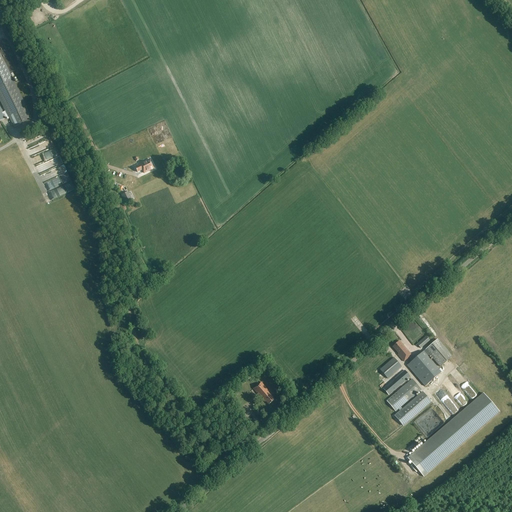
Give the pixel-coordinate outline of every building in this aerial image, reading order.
[(13,80),(5,63),(0,53),(0,99),(6,111),(3,113),(0,107),(0,121),(8,117),(13,128),(31,119),(13,80)] [(31,148),(34,155),(59,144),(56,138),(41,144),(31,148)] [(54,149),(57,155),(63,153),(60,146),(54,149)] [(53,150),(46,153),(49,159),(56,156),(53,150)] [(38,164),(47,161),(45,153),(35,156),(38,164)] [(57,158),(42,163),(45,170),(66,162),(63,156),(57,158)] [(140,164),(134,166),(137,172),(143,170),(144,173),(154,169),(150,160),(140,164)] [(47,180),(71,171),(69,165),(44,173),(47,180)] [(79,186),(76,179),(64,184),(64,185),(51,190),(53,193),(67,187),(68,190),(79,186)] [(132,201),(128,193),(121,196),(124,204),(132,201)] [(430,341),(426,336),(417,344),(420,349),(430,341)] [(438,339),(415,359),(400,341),(393,347),(399,354),(398,354),(404,361),(409,357),(412,361),(407,365),(425,386),(441,372),(428,357),(430,355),(440,367),(452,356),(438,339)] [(394,358),(380,370),(388,379),(402,367),(394,358)] [(460,366),(454,370),(463,380),(469,376),(460,366)] [(410,377),(405,370),(383,389),(389,395),(410,377)] [(478,376),(476,378),(481,387),(484,386),(478,376)] [(421,390),(412,379),(387,401),(396,411),(421,390)] [(460,392),(462,395),(464,393),(456,381),(452,385),(458,394),(460,392)] [(261,382),(253,389),(265,402),(266,401),(269,405),(274,400),(268,392),(269,391),(261,382)] [(400,411),(395,415),(404,426),(409,422),(431,403),(422,392),(400,411)] [(500,412),(484,393),(408,458),(424,477),(500,412)] [(433,426),(447,421),(443,411),(422,419),(427,432),(434,430),(433,426)]
